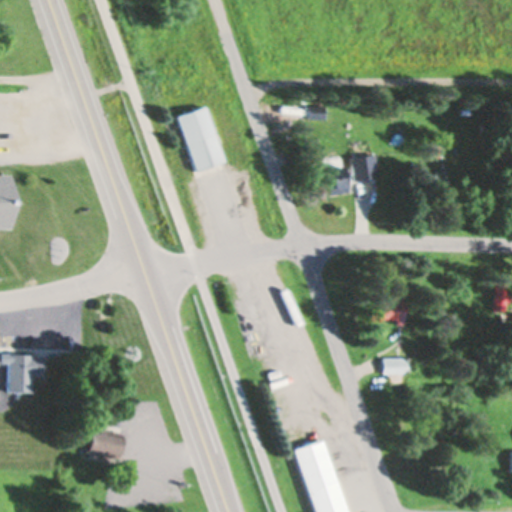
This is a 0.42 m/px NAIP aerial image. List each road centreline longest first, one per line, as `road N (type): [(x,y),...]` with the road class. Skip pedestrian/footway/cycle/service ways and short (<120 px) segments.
road 1 (residential): [(393,511),(213,0)]
road 2 (primary): [(226,511),(47,0)]
road 3 (residential): [(511,244),(338,238),(142,273)]
road 4 (residential): [(142,273),(0,291)]
